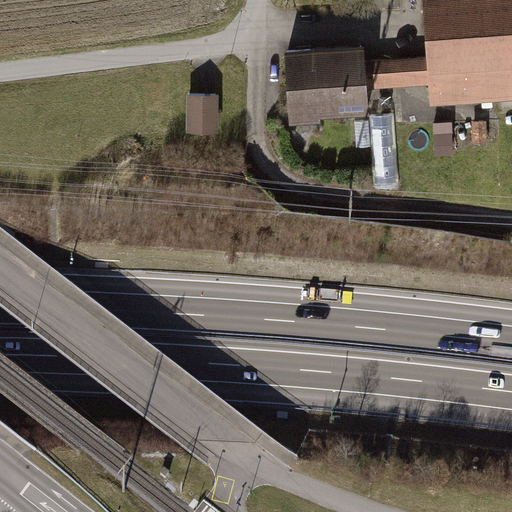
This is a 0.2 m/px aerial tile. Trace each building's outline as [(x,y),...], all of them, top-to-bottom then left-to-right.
[(434,97),(511,91),(511,0),(427,0),(431,59),(433,86),(434,97)] [(293,115),(368,111),(366,90),(433,86),(431,59),(364,63),(363,48),(289,52),(293,115)] [(217,95),(190,95),(190,129),(217,129),(217,95)] [(484,122),(470,122),(471,143),(485,142),(484,122)] [(452,125),(436,126),(437,150),(453,150),(452,125)] [(215,135),(199,137),(201,147),(216,144),(215,135)]
